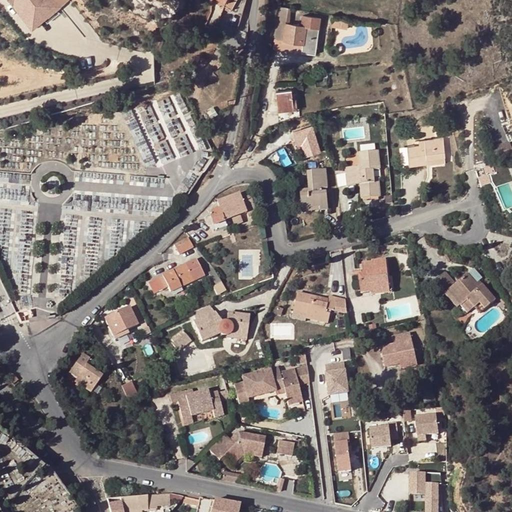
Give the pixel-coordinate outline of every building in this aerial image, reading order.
[(9,0),(15,6),(19,3),(38,26),(58,10),(49,0),(9,0)] [(56,0),(49,0),(58,10),(62,7),(56,0)] [(216,0),(230,9),(235,0),(216,0)] [(38,26),(19,3),(15,6),(33,29),(38,26)] [(275,41),(303,45),(302,55),(315,56),(320,19),(302,17),(301,28),(288,26),(290,11),(279,9),(275,41)] [(348,21),(332,19),(331,27),(347,29),(348,21)] [(303,45),(275,41),(273,51),(302,55),(303,45)] [(208,62),(201,54),(190,66),(197,73),(208,62)] [(15,84),(21,82),(18,72),(12,74),(15,84)] [(294,101),(293,91),(278,93),(280,113),(286,113),(286,109),(295,108),(294,101)] [(297,100),(294,101),(295,108),(286,109),(286,113),(299,111),(297,100)] [(410,165),(427,163),(427,159),(444,157),(442,137),(419,140),(419,143),(407,145),(410,165)] [(491,150),(495,162),(511,155),(511,150),(509,143),(491,150)] [(286,147),(278,150),(285,167),(293,163),(286,147)] [(378,152),(359,154),(360,167),(361,170),(354,171),(354,167),(345,168),(347,186),(355,185),(355,182),(359,182),(359,185),(360,198),(380,197),(378,179),(375,179),(374,170),(379,170),(378,152)] [(492,166),(479,170),(481,177),(495,173),(492,166)] [(327,188),(326,170),(307,172),(308,189),(300,190),(302,209),(320,208),(320,210),(327,210),(326,192),(321,192),(321,189),(327,188)] [(234,218),(239,216),(247,213),(249,217),(259,214),(253,196),(244,200),(241,193),(219,201),(222,209),(226,221),(234,218)] [(216,229),(217,230),(228,226),(226,221),(222,209),(219,208),(218,208),(217,207),(216,207),(214,208),(213,209),(213,210),(213,211),(213,213),(211,214),(212,217),(209,218),(213,230),(216,229)] [(192,247),(188,238),(175,244),(180,253),(192,247)] [(449,262),(451,261),(445,250),(443,251),(449,262)] [(359,273),(361,293),(371,292),(371,290),(389,288),(385,258),(372,260),(372,262),(362,263),(363,273),(359,273)] [(204,276),(196,259),(153,280),(159,291),(168,287),(170,292),(204,276)] [(225,291),(214,270),(209,273),(216,284),(212,287),(216,295),(225,291)] [(452,282),(445,273),(430,285),(440,296),(447,291),(451,287),(465,302),(468,300),(479,313),(495,299),(479,280),(476,283),(467,274),(454,285),(451,283),(452,282)] [(464,303),(465,302),(451,287),(447,291),(461,306),(464,303)] [(316,296),(298,292),(294,311),(298,312),(307,314),(306,318),(328,323),(331,310),(334,311),(337,298),(330,297),(329,299),(321,297),(320,302),(315,300),(316,296)] [(337,298),(334,311),(343,313),(346,300),(337,298)] [(199,320),(215,313),(210,304),(194,311),(199,320)] [(278,307),(275,314),(281,316),(283,309),(280,308),(278,307)] [(137,326),(129,308),(105,320),(114,337),(126,331),(137,326)] [(223,336),(228,337),(232,332),(246,334),(249,315),(228,312),(226,321),(221,322),(215,313),(199,320),(193,322),(202,342),(220,335),(223,336)] [(171,339),(174,342),(185,334),(182,330),(171,339)] [(127,335),(126,331),(114,337),(115,340),(127,335)] [(385,367),(400,364),(416,360),(410,332),(392,336),(393,344),(380,347),(385,367)] [(190,341),(185,334),(174,342),(172,344),(178,351),(190,341)] [(72,370),(71,371),(69,374),(77,379),(75,383),(89,393),(88,387),(98,373),(87,365),(94,353),(87,348),(83,354),(80,352),(74,362),(76,364),(76,365),(74,367),(73,368),(72,370)] [(343,362),(325,365),(328,394),(347,392),(343,362)] [(308,383),(306,366),(295,369),(299,386),(308,383)] [(243,376),(244,382),(235,384),(240,404),(250,402),(249,398),(276,391),(285,389),(285,393),(288,404),(303,401),(295,368),(280,372),(279,367),(243,376)] [(91,393),(102,376),(98,373),(88,387),(89,393),(91,393)] [(128,400),(137,396),(131,383),(122,387),(128,400)] [(194,393),(193,389),(171,395),(173,403),(179,402),(187,399),(186,396),(194,393)] [(220,402),(230,400),(228,391),(218,394),(218,392),(209,394),(208,390),(194,393),(186,396),(187,399),(179,402),(184,418),(193,416),(213,410),(215,418),(224,415),(220,402)] [(335,417),(355,418),(355,405),(335,405),(335,417)] [(411,420),(410,410),(403,411),(404,421),(411,420)] [(438,433),(436,414),(414,417),(417,441),(426,440),(425,434),(438,433)] [(193,416),(184,418),(186,426),(195,423),(193,416)] [(398,438),(396,422),(388,423),(388,427),(369,428),(371,448),(391,446),(390,439),(398,438)] [(349,441),(348,431),(333,433),(338,471),(350,470),(347,441),(349,441)] [(266,438),(239,433),(237,442),(232,441),(226,435),(210,451),(220,461),(223,458),(232,466),(244,455),(261,458),(266,438)] [(295,444),(279,441),(277,454),(292,457),(295,444)] [(198,462),(187,458),(187,463),(187,471),(189,471),(198,462)] [(245,484),(247,477),(228,473),(224,468),(223,468),(220,479),(245,484)] [(426,511),(444,511),(442,474),(411,473),(411,493),(427,493),(426,511)] [(122,498),(123,511),(142,511),(156,510),(156,507),(169,506),(169,494),(148,496),(122,498)] [(110,511),(123,511),(122,498),(107,499),(110,511)] [(237,511),(239,505),(213,500),(209,511),(237,511)]
